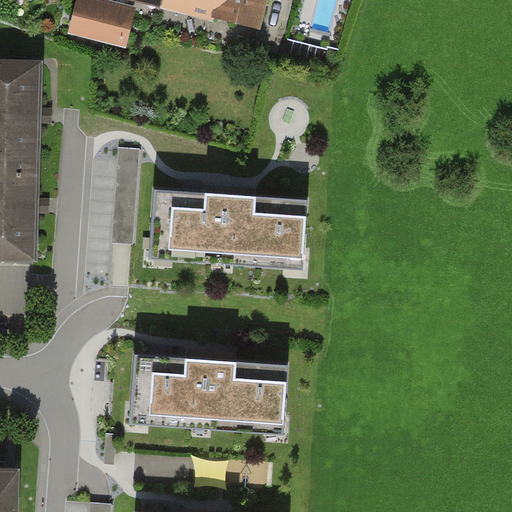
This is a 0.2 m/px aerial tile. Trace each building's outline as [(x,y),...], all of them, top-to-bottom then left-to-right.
[(144,0),(257,27),(263,0),(144,0)] [(130,17),(81,4),(75,28),(123,41),(130,17)] [(40,118),(41,68),(0,67),(0,253),(37,255),(38,208),(40,118)] [(114,243),(135,244),(141,153),(120,152),(114,243)] [(156,188),(152,254),(307,264),(311,198),(156,188)] [(134,348),(129,421),(284,431),(289,359),(134,348)] [(15,511),(16,472),(0,471),(0,511),(15,511)] [(89,511),(90,503),(66,502),(65,511),(89,511)]
